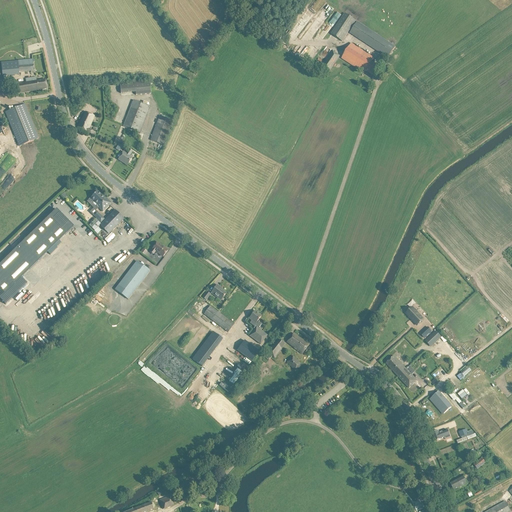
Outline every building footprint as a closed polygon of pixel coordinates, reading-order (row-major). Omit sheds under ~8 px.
[(339,10),(335,15),(338,19),(343,13),(339,10)] [(356,21),(344,13),(331,34),(342,41),(356,21)] [(357,21),(350,33),(388,58),(396,47),(357,21)] [(342,58),(364,73),(366,70),(373,75),(379,67),(371,62),(374,58),(351,43),(342,58)] [(321,66),(329,72),(340,56),(332,50),(321,66)] [(0,70),(0,90),(4,90),(2,76),(19,75),(19,72),(28,72),(31,71),(31,72),(34,72),(33,60),(28,60),(1,63),(2,70),(0,70)] [(26,83),(21,84),(21,82),(14,84),(11,85),(13,94),(16,94),(47,89),(46,79),(37,81),(36,77),(31,78),(25,79),(26,83)] [(135,82),(136,95),(151,94),(150,80),(135,82)] [(123,126),(140,133),(151,107),(133,100),(123,126)] [(5,112),(19,146),(39,138),(25,104),(5,112)] [(77,128),(91,134),(92,130),(89,129),(91,125),(95,116),(89,113),(85,112),(77,128)] [(150,140),(163,145),(172,121),(159,116),(150,140)] [(130,156),(133,151),(129,149),(126,154),(124,152),(118,160),(122,162),(122,161),(128,164),(132,158),(130,156)] [(91,198),(87,202),(91,206),(94,203),(96,206),(99,208),(103,212),(109,205),(108,206),(104,202),(106,200),(105,199),(98,191),(91,198)] [(56,209),(0,264),(0,298),(6,304),(27,283),(22,278),(74,227),(56,209)] [(100,225),(98,227),(106,236),(109,234),(124,219),(115,210),(101,225),(100,225)] [(94,216),(101,223),(104,219),(98,212),(94,216)] [(98,222),(92,228),(95,231),(98,227),(100,225),(101,225),(98,222)] [(151,252),(153,254),(155,251),(163,257),(168,250),(157,243),(153,249),(151,252)] [(150,271),(137,261),(115,289),(128,299),(150,271)] [(220,289),(221,288),(217,285),(211,293),(221,300),(226,293),(220,289)] [(204,314),(228,332),(234,324),(210,306),(204,314)] [(408,316),(417,325),(424,319),(414,310),(408,316)] [(253,329),(255,329),(250,336),(261,344),(267,335),(259,329),(259,328),(260,329),(260,328),(259,328),(261,324),(259,322),(259,321),(258,321),(261,316),(255,311),(252,315),(249,318),(252,320),(250,323),(255,327),(253,329)] [(199,322),(209,328),(211,325),(200,319),(199,322)] [(217,347),(223,339),(213,331),(207,339),(217,347)] [(436,331),(425,341),(431,347),(441,337),(436,331)] [(294,348),(302,354),(309,344),(302,339),(302,340),(293,333),(287,342),(294,347),(294,348)] [(279,347),(282,343),(277,339),(274,343),(264,357),(269,361),(272,357),(274,359),(279,353),(282,349),(279,347)] [(252,361),(259,351),(245,340),(237,350),(252,361)] [(286,362),(295,371),(302,365),(293,356),(286,362)] [(412,376),(401,364),(394,356),(386,363),(409,388),(416,381),(412,376)] [(458,394),(463,400),(468,396),(463,390),(458,394)] [(451,405),(439,391),(432,397),(443,412),(451,405)] [(456,426),(461,437),(469,434),(464,423),(456,426)] [(436,432),(431,433),(434,442),(439,440),(442,439),(445,437),(445,439),(451,437),(450,435),(448,430),(440,433),(439,431),(436,432)] [(473,465),(477,469),(486,462),(482,458),(473,465)] [(450,483),(454,491),(458,488),(467,484),(463,476),(454,481),(450,483)] [(476,496),(481,506),(501,495),(495,485),(480,493),(476,496)] [(154,503),(158,511),(174,505),(170,496),(154,503)] [(486,511),(510,511),(511,511),(505,501),(486,511)] [(415,506),(417,511),(425,508),(423,503),(421,504),(420,502),(416,504),(416,506),(415,506)] [(151,503),(137,508),(138,511),(144,511),(153,509),(151,503)]
